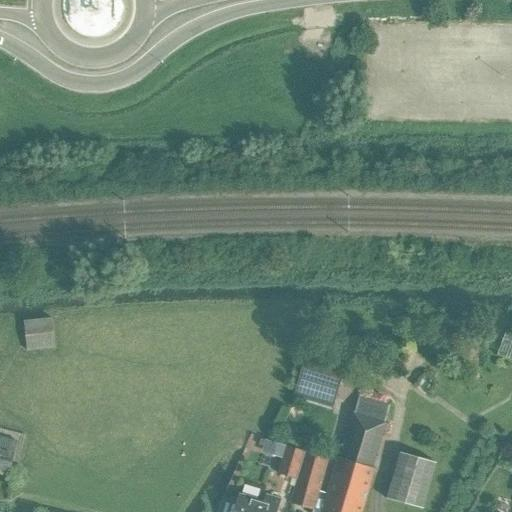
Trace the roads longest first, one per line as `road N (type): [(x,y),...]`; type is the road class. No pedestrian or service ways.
road 1 (secondary): [(0,40),(53,75),(102,85),(131,76),(202,23),(312,0)]
road 2 (secondary): [(41,18),(67,52),(99,58),(128,45),(144,17)]
